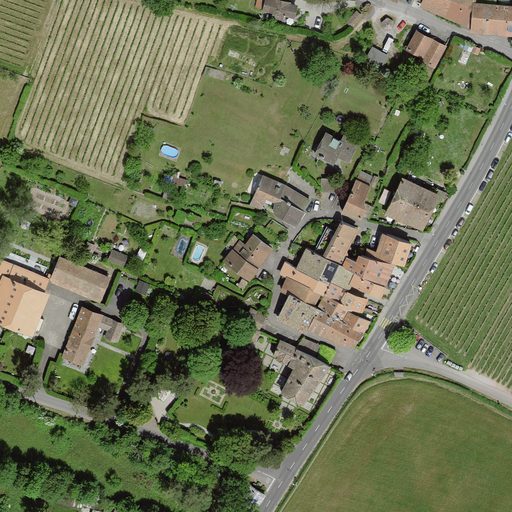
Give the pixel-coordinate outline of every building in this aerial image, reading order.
[(426,0),(426,1),(460,16),(460,18),(468,20),(468,16),(474,16),(475,4),(474,0),(426,0)] [(295,16),(297,7),(268,1),(266,10),(275,12),(273,17),(283,20),(284,14),(295,16)] [(511,7),(495,6),(475,4),(474,16),(473,27),(511,29),(511,7)] [(363,15),(357,10),(347,21),(353,26),(363,15)] [(422,56),(431,39),(418,32),(408,49),(422,56)] [(446,46),(431,39),(422,56),(419,62),(425,65),(427,62),(435,67),(446,46)] [(390,55),(372,45),(365,58),(382,68),(390,55)] [(349,161),(358,143),(345,135),(341,141),(327,134),(316,153),(333,162),(338,154),(349,161)] [(294,224),(310,200),(284,185),(263,176),(251,205),(262,208),(265,203),(275,207),(274,209),(276,213),(294,224)] [(357,180),(368,186),(370,181),(359,176),(357,180)] [(335,179),(322,178),(321,191),(328,191),(334,191),(335,179)] [(387,211),(423,225),(435,198),(437,194),(435,193),(402,179),(387,211)] [(360,204),(368,186),(357,180),(343,211),(362,217),(365,207),(360,204)] [(437,188),(435,193),(437,194),(435,198),(442,201),(446,192),(437,188)] [(343,265),(348,256),(345,248),(355,226),(342,221),(336,232),(339,233),(334,242),(326,257),(332,260),(339,263),(343,265)] [(339,233),(336,232),(329,229),(324,237),(334,242),(339,233)] [(411,241),(388,233),(380,256),(403,264),(411,241)] [(235,249),(241,240),(235,235),(229,244),(235,249)] [(254,266),(270,246),(254,235),(246,245),(241,240),(235,249),(234,250),(254,266)] [(366,255),(374,257),(376,250),(368,248),(366,255)] [(247,275),(254,266),(234,250),(226,260),(247,275)] [(332,260),(326,257),(310,250),(304,264),(322,271),(326,273),(332,260)] [(120,263),(124,255),(115,252),(112,259),(120,263)] [(385,281),(393,262),(374,257),(366,255),(362,254),(359,261),(348,256),(343,265),(357,272),(364,275),(365,273),(385,281)] [(101,295),(108,277),(62,257),(54,276),(101,295)] [(339,263),(332,260),(326,273),(322,271),(319,278),(329,283),(330,280),(339,263)] [(289,277),(321,292),(323,294),(329,283),(319,278),(301,270),(290,263),(284,275),(289,277)] [(339,263),(330,280),(348,289),(351,283),(357,272),(343,265),(339,263)] [(26,284),(43,291),(49,278),(14,264),(9,277),(26,284)] [(319,278),(322,271),(304,264),(301,270),(319,278)] [(365,277),(364,275),(357,272),(351,283),(381,296),(385,286),(365,277)] [(0,318),(11,323),(26,284),(9,277),(7,277),(0,295),(0,318)] [(290,293),(314,305),(321,292),(289,277),(283,291),(290,293)] [(249,283),(243,279),(238,288),(243,291),(249,283)] [(347,292),(348,289),(330,280),(329,283),(323,294),(325,295),(351,307),(361,310),(366,299),(347,292)] [(36,314),(45,292),(43,291),(26,284),(11,323),(29,330),(36,314)] [(213,296),(205,292),(199,302),(207,306),(213,296)] [(310,326),(319,307),(314,305),(290,293),(280,315),(309,329),(310,326)] [(351,307),(325,295),(319,307),(335,316),(345,321),(349,312),(351,307)] [(102,315),(84,307),(75,328),(93,336),(98,324),(102,315)] [(310,326),(325,334),(335,316),(319,307),(310,326)] [(266,316),(252,309),(245,322),(259,329),(266,316)] [(362,330),(368,320),(349,312),(345,321),(362,330)] [(122,324),(102,315),(98,324),(119,333),(122,324)] [(353,343),(362,330),(345,321),(335,316),(325,334),(342,342),(345,338),(353,343)] [(83,363),(93,336),(75,328),(66,350),(64,355),(83,363)] [(260,332),(253,328),(250,334),(257,337),(260,332)] [(293,362),(299,349),(281,341),(275,353),(293,362)] [(335,351),(323,346),(318,358),(330,362),(335,351)] [(306,397),(329,365),(299,349),(293,362),(291,365),(296,367),(286,387),(306,397)] [(263,494),(252,487),(241,504),(252,511),(263,494)] [(252,511),(241,504),(240,503),(234,511),(252,511)]
